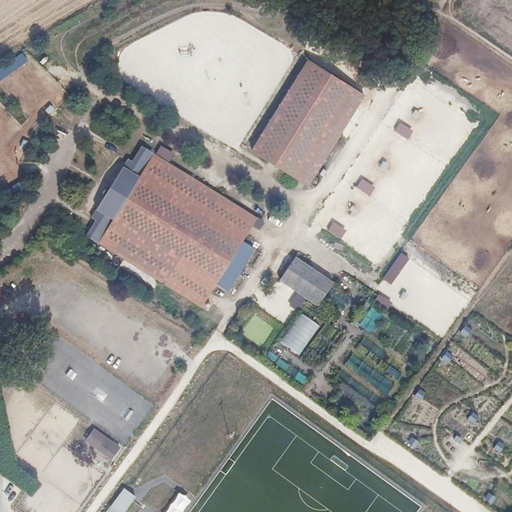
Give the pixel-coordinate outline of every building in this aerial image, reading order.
[(354,89),(308,60),(252,150),(309,185),(341,134),(330,127),(354,89)] [(341,134),(365,96),(354,89),(330,127),(341,134)] [(413,132),(399,123),(392,133),(407,142),(413,132)] [(94,224),(87,236),(202,308),(209,297),(217,285),(228,292),(242,270),(255,250),(243,242),(251,229),(258,218),(142,147),(134,159),(133,162),(128,160),(92,218),(96,221),(94,224)] [(375,188),(361,179),(356,188),(369,198),(375,188)] [(21,180),(9,188),(14,195),(26,188),(21,180)] [(347,232),(333,222),(327,231),(341,241),(347,232)] [(402,254),(383,279),(392,285),(410,260),(402,254)] [(327,279),(296,258),(281,281),(305,297),(307,298),(319,306),(334,284),(327,279)] [(381,295),(375,304),(389,313),(394,304),(381,295)] [(320,326),(301,312),(279,342),(300,357),(320,326)] [(471,330),(464,324),(458,331),(465,336),(471,330)] [(453,355),(446,350),(441,357),(448,362),(453,355)] [(427,393),(419,388),(414,395),(422,400),(427,393)] [(480,419),(473,412),(467,419),(474,425),(480,419)] [(115,455),(119,448),(91,431),(87,438),(115,455)] [(419,443),(412,437),(406,444),(413,450),(419,443)] [(112,459),(115,455),(87,438),(85,442),(112,459)] [(506,447),(499,441),(493,449),(501,454),(506,447)] [(125,511),(136,498),(124,489),(106,511),(125,511)] [(496,499),(488,493),(483,501),(490,506),(496,499)]
